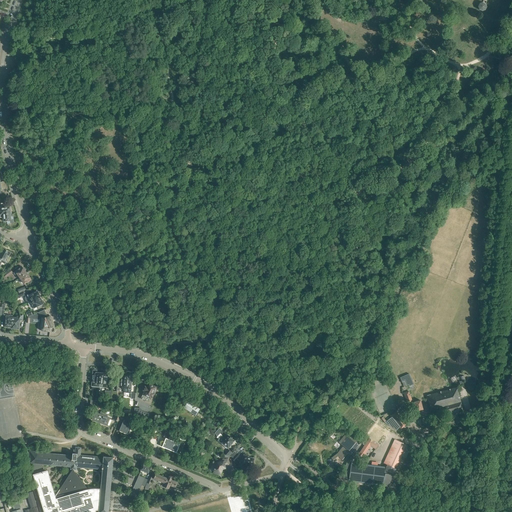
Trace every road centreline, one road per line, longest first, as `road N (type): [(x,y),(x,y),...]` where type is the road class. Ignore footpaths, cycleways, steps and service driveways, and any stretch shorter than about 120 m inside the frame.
road 1 (residential): [(283,472),(291,458),(193,376),(123,348),(87,345)]
road 2 (residential): [(222,490),(82,429),(87,345)]
road 3 (residential): [(32,241),(15,184),(2,67)]
